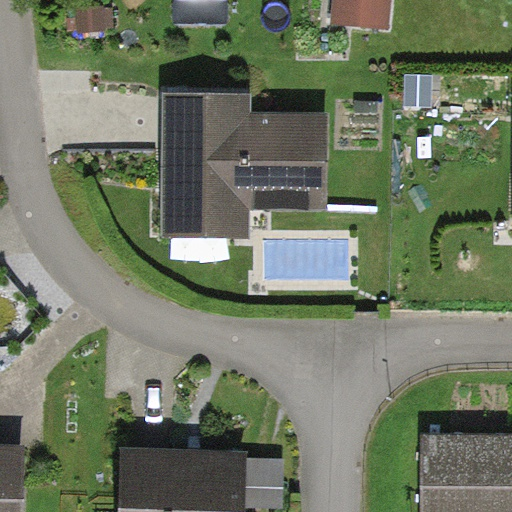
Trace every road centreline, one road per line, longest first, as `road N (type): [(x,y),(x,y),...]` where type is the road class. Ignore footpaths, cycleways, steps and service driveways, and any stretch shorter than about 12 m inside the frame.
road 1 (residential): [(5,0),(15,114),(46,226),(90,280),(143,317),(199,341)]
road 2 (residential): [(338,348),(511,345)]
road 3 (residential): [(334,511),(338,348)]
road 4 (residential): [(199,341),(338,348)]
